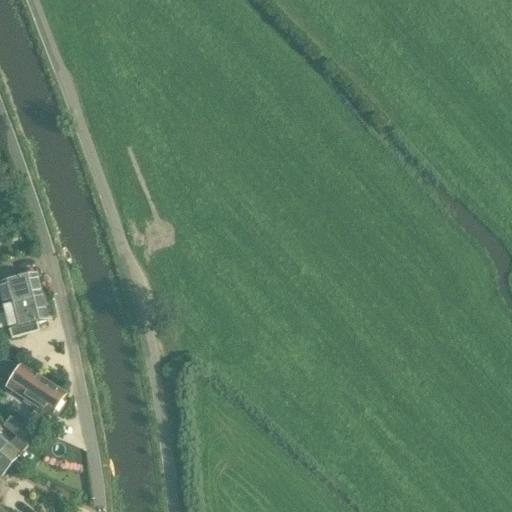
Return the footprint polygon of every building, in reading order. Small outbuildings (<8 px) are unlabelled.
[(16,276),(0,280),(0,298),(3,310),(12,308),(42,300),(36,276),(17,281),(16,276)] [(37,334),(35,326),(48,322),(42,300),(12,308),(3,310),(11,341),(37,334)] [(11,382),(7,389),(17,395),(51,416),(64,396),(20,368),(11,382)] [(9,446),(20,456),(27,447),(16,438),(9,446)] [(0,476),(2,478),(20,456),(9,446),(0,439),(0,476)]
